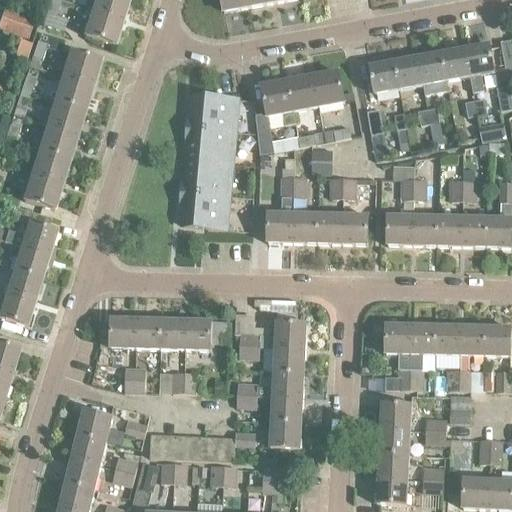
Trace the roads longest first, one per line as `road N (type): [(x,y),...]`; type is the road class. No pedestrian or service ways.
road 1 (residential): [(160,38),(222,49),(493,0)]
road 2 (residential): [(348,289),(84,281)]
road 3 (residential): [(84,281),(160,38)]
road 4 (residential): [(22,511),(84,281)]
road 5 (residential): [(340,511),(348,289)]
road 6 (residential): [(511,291),(348,289)]
